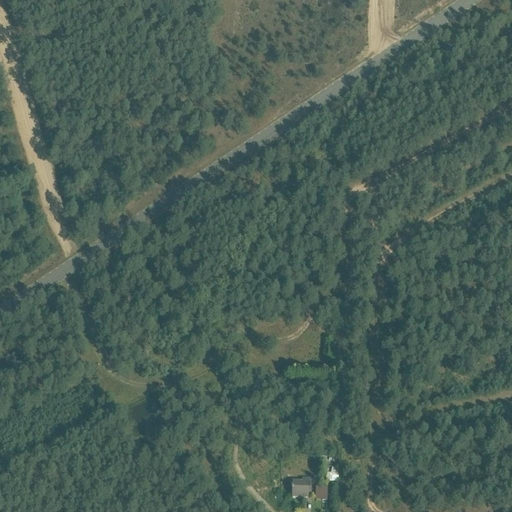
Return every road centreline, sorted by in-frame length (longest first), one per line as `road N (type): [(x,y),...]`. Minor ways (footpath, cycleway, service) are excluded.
road 1 (track): [(511,105),(352,193),(337,288),(300,332),(252,346),(234,455),(250,490),(273,511)]
road 2 (track): [(511,176),(383,255),(373,511)]
road 3 (track): [(252,346),(182,381),(125,381),(102,362),(70,263)]
road 4 (track): [(0,33),(70,263)]
road 5 (track): [(372,422),(511,397)]
